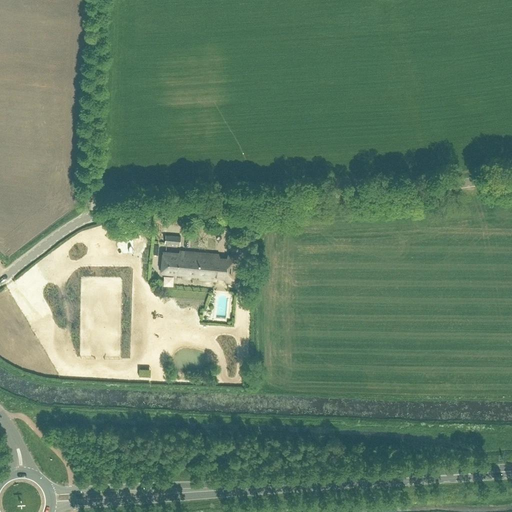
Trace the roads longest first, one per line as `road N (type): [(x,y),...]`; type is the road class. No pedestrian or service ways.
road 1 (unclassified): [(0,279),(73,224),(124,206),(414,188),(511,173)]
road 2 (primary): [(150,492),(511,469)]
